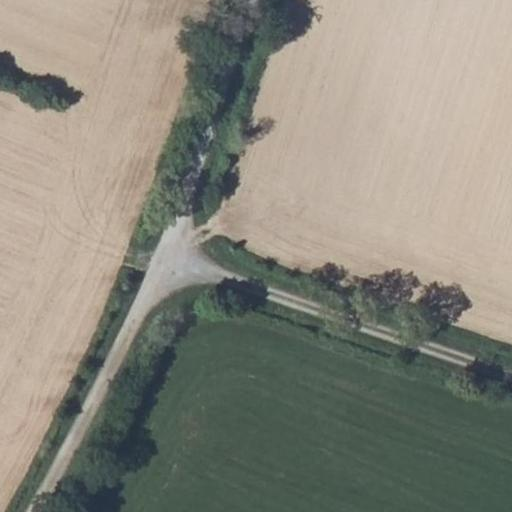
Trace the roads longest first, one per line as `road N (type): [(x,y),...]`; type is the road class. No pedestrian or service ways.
road 1 (track): [(256,0),(169,266),(32,511)]
road 2 (track): [(169,266),(511,381)]
